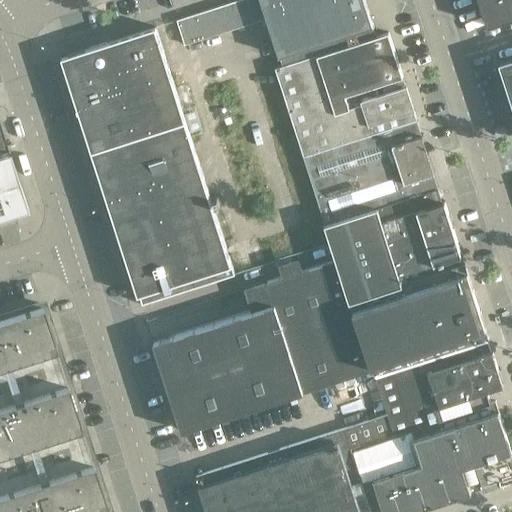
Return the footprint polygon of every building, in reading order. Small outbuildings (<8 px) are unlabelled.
[(260,19),(253,0),(235,0),(177,19),(185,44),(260,19)] [(376,34),(365,0),(253,0),(260,19),(267,17),(282,64),(376,34)] [(511,0),(479,0),(488,25),(511,17),(511,0)] [(167,24),(138,33),(212,261),(240,251),(239,247),(179,61),(167,24)] [(376,93),(373,84),(403,75),(388,30),(376,34),(282,64),(275,67),(303,155),(417,118),(405,84),(376,93)] [(256,50),(236,57),(299,253),(330,243),(263,34),(252,37),(256,50)] [(87,48),(62,56),(135,283),(160,275),(87,48)] [(190,57),(179,61),(239,247),(269,237),(214,64),(194,70),(190,57)] [(511,57),(501,61),(511,96),(511,57)] [(435,171),(423,133),(421,134),(417,118),(303,155),(325,223),(326,223),(414,195),(439,187),(434,172),(435,171)] [(26,207),(8,149),(0,125),(0,214),(3,214),(5,218),(15,214),(14,210),(26,207)] [(461,253),(452,226),(444,200),(418,208),(414,195),(326,223),(336,257),(350,300),(463,263),(460,254),(461,253)] [(375,376),(350,300),(336,257),(266,280),(273,302),(153,341),(182,430),(371,369),(373,376),(375,376)] [(486,329),(480,313),(467,272),(466,273),(463,263),(350,300),(375,376),(487,339),(484,330),(486,329)] [(79,424),(77,417),(70,397),(69,398),(65,385),(66,385),(58,358),(56,358),(52,345),(54,345),(45,318),(44,319),(39,306),(41,305),(40,303),(0,315),(0,511),(79,511),(105,504),(96,477),(94,477),(90,464),(92,464),(83,437),(82,438),(77,425),(79,424)] [(487,390),(503,385),(492,350),(491,351),(487,339),(375,376),(387,414),(393,433),(433,420),(490,402),(487,390)] [(511,478),(511,451),(498,410),(495,411),(493,402),(496,401),(495,400),(490,402),(433,420),(436,430),(414,437),(422,462),(373,478),(384,511),(405,511),(471,491),(470,488),(483,484),(484,487),(511,478)] [(372,511),(365,489),(361,479),(351,446),(393,433),(387,414),(196,475),(207,511),(372,511)]
